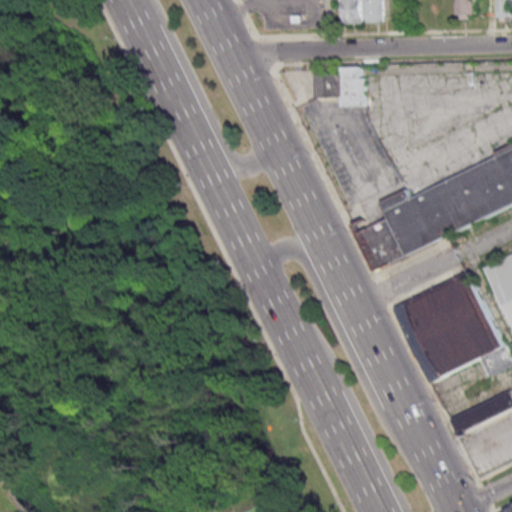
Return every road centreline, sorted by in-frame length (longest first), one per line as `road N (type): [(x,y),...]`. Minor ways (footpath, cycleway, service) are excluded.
road 1 (primary): [(455,511),(200,0)]
road 2 (primary): [(122,0),(273,303)]
road 3 (primary): [(275,307),(328,356),(406,511),(455,510)]
road 4 (residential): [(511,44),(226,51)]
road 5 (primary): [(415,429),(381,419),(300,252),(284,246),(258,272)]
road 6 (primary): [(150,0),(234,162),(257,158),(267,132)]
road 7 (primary): [(273,303),(377,511)]
road 8 (residential): [(511,227),(353,306)]
